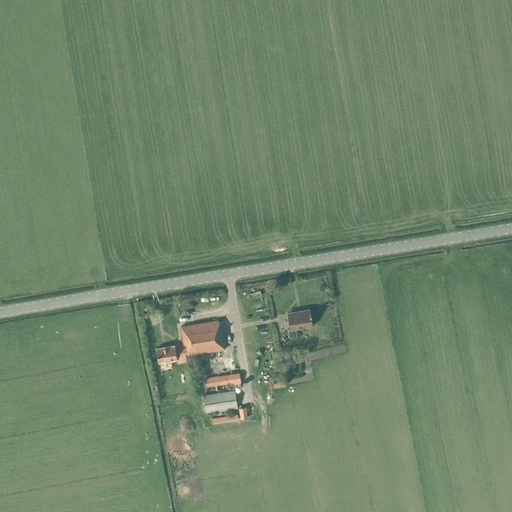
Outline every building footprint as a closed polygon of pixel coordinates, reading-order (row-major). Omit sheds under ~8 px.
[(296,328),(312,326),(309,310),(288,313),(290,328),(288,329),(289,337),(297,336),(296,328)] [(218,320),(180,326),(183,344),(185,355),(224,349),(221,329),(219,329),(218,320)] [(174,345),(155,348),(158,362),(176,359),(177,363),(186,362),(185,355),(183,344),(174,346),(174,345)] [(292,356),(284,358),(286,366),(294,364),(292,356)] [(230,386),(241,384),(239,373),(204,378),(206,387),(229,383),(230,386)] [(237,409),(236,400),(234,390),(203,395),(206,413),(237,409)] [(245,407),(238,408),(240,419),(247,418),(245,407)] [(237,414),(211,418),(212,423),(238,419),(237,414)]
